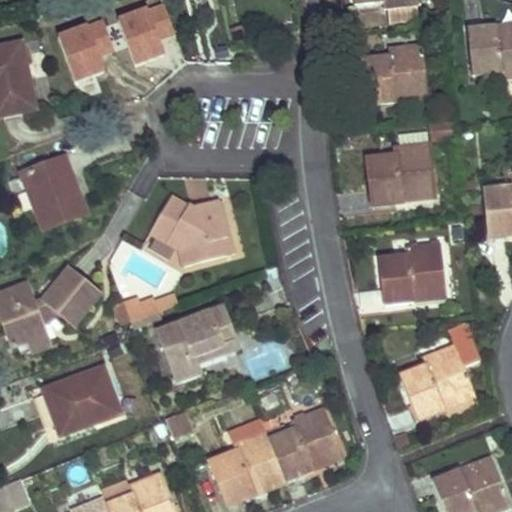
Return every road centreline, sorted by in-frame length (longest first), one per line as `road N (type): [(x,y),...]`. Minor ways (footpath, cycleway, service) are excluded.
road 1 (residential): [(312,86),(200,82),(172,102),(179,159),(314,159)]
road 2 (residential): [(314,159),(334,280),(392,480)]
